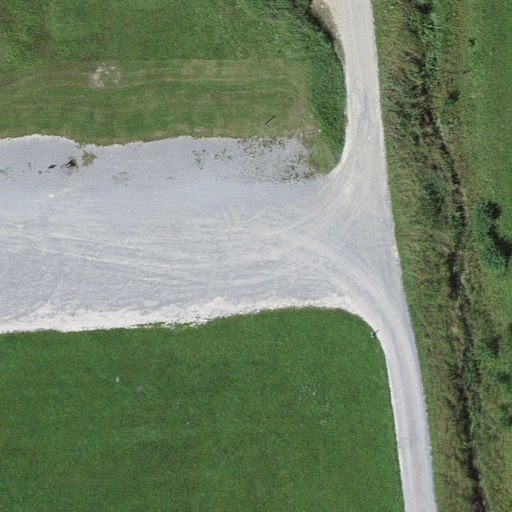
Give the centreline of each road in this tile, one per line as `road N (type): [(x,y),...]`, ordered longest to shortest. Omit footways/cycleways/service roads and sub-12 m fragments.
road 1 (track): [(357,0),(373,213),(404,368),(420,511)]
road 2 (track): [(0,220),(373,213)]
